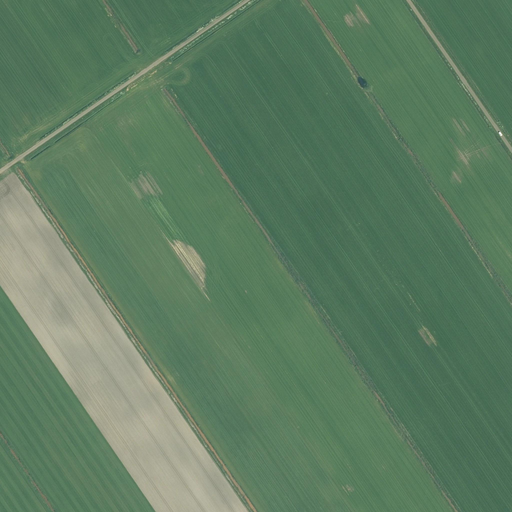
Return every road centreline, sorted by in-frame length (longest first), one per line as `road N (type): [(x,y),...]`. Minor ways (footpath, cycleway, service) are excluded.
road 1 (unclassified): [(0,171),(247,0)]
road 2 (unclassified): [(408,0),(511,150)]
